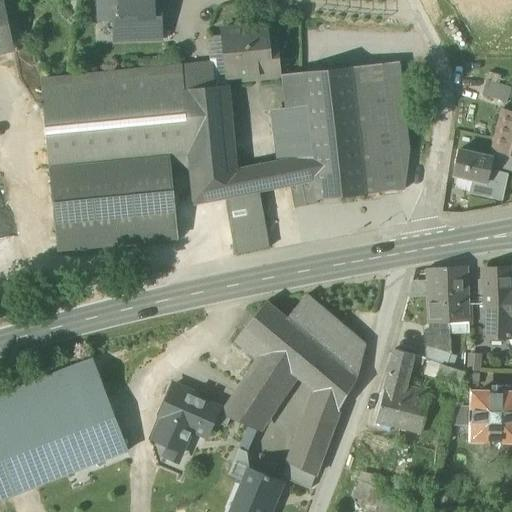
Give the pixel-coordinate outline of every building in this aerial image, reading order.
[(0,0),(0,39),(9,37),(1,0),(0,0)] [(114,20),(115,41),(160,39),(159,15),(153,16),(152,0),(98,0),(99,20),(114,20)] [(244,77),(244,81),(278,78),(275,42),(267,43),(265,26),(222,30),(227,79),(244,77)] [(9,37),(0,39),(0,53),(12,51),(9,37)] [(399,63),(352,68),(367,195),(403,191),(409,151),(399,63)] [(180,67),(183,91),(214,88),(212,64),(180,67)] [(41,81),(50,182),(170,170),(189,168),(182,91),(183,91),(180,67),(41,81)] [(352,68),(302,73),(306,106),(315,180),(317,200),(318,200),(367,195),(352,68)] [(289,109),(306,106),(302,73),(285,76),(289,109)] [(483,96),(505,103),(510,89),(487,82),(483,96)] [(258,191),(265,190),(260,166),(235,171),(230,114),(227,87),(225,87),(214,88),(183,91),(182,91),(189,168),(193,204),(225,198),(258,191)] [(274,163),(278,187),(294,184),(315,180),(306,106),(289,109),(270,111),(277,163),(274,163)] [(511,115),(501,113),(490,158),(491,159),(489,171),(508,175),(510,163),(506,162),(508,155),(511,156),(511,115)] [(486,184),(489,171),(491,159),(490,158),(458,151),(452,177),(457,178),(473,182),(486,184)] [(274,163),(260,166),(265,190),(278,187),(274,163)] [(177,238),(170,170),(50,182),(57,250),(177,238)] [(489,171),(486,184),(473,182),(471,193),(502,200),(508,175),(489,171)] [(455,190),(471,193),(473,182),(457,178),(455,190)] [(294,184),(299,209),(318,205),(318,200),(317,200),(315,180),(294,184)] [(270,248),(258,191),(225,198),(236,255),(270,248)] [(426,288),(427,298),(468,296),(467,268),(426,270),(426,288)] [(488,338),(510,339),(510,323),(511,306),(510,290),(509,269),(483,270),(485,307),(485,309),(489,309),(488,338)] [(410,289),(408,298),(427,298),(426,288),(410,289)] [(305,296),(285,320),(286,321),(314,344),(357,380),(365,348),(305,296)] [(469,324),(468,296),(427,298),(429,325),(448,324),(469,324)] [(242,331),(242,332),(264,349),(266,351),(286,321),(285,320),(265,303),(242,331)] [(314,344),(286,321),(266,351),(264,349),(256,360),(223,411),(220,415),(229,419),(256,431),(294,375),(314,344)] [(449,331),(449,335),(468,335),(469,324),(448,324),(449,331)] [(441,365),(446,367),(450,355),(449,335),(449,331),(425,332),(425,333),(423,333),(425,347),(430,347),(426,360),(427,361),(441,365)] [(256,360),(264,349),(242,332),(234,342),(256,360)] [(357,380),(314,344),(294,375),(322,400),(337,414),(357,380)] [(375,423),(388,426),(393,410),(396,410),(402,388),(406,374),(411,355),(394,350),(375,423)] [(481,354),(467,354),(466,373),(481,373),(481,354)] [(423,376),(439,381),(439,378),(437,377),(441,365),(427,361),(423,376)] [(0,500),(14,495),(0,459),(0,424),(100,386),(91,362),(0,396),(0,500)] [(446,367),(441,365),(437,377),(439,378),(439,381),(434,395),(432,395),(431,398),(454,405),(463,373),(446,367)] [(152,439),(170,447),(173,441),(184,446),(191,432),(205,438),(212,422),(218,409),(185,394),(186,391),(174,385),(161,415),(163,416),(152,439)] [(14,494),(32,487),(22,460),(90,433),(89,430),(113,420),(100,386),(0,424),(0,459),(14,495),(14,494)] [(425,394),(402,388),(396,410),(393,410),(388,426),(420,435),(424,419),(429,402),(423,402),(425,394)] [(472,440),(511,440),(511,396),(474,395),(473,406),(473,427),(472,440)] [(448,426),(454,405),(431,398),(429,402),(424,419),(448,426)] [(333,426),(337,414),(322,400),(310,421),(333,426)] [(473,427),(473,406),(454,407),(452,415),(452,427),(473,427)] [(223,411),(218,409),(212,422),(226,428),(229,419),(220,415),(223,411)] [(125,451),(113,420),(89,430),(90,433),(22,460),(32,487),(125,451)] [(319,465),(333,426),(310,421),(295,445),(292,453),(319,465)] [(182,452),(184,446),(173,441),(170,447),(182,452)] [(281,479),(310,491),(315,476),(314,476),(319,465),(292,453),(281,479)] [(269,511),(271,508),(270,508),(280,484),(281,484),(282,483),(234,464),(229,477),(243,483),(230,511),(269,511)] [(351,501),(366,505),(371,487),(375,477),(360,472),(351,501)] [(380,498),(382,499),(384,491),(371,487),(366,505),(377,508),(380,498)] [(380,498),(377,508),(376,511),(394,511),(397,502),(382,499),(380,498)]
